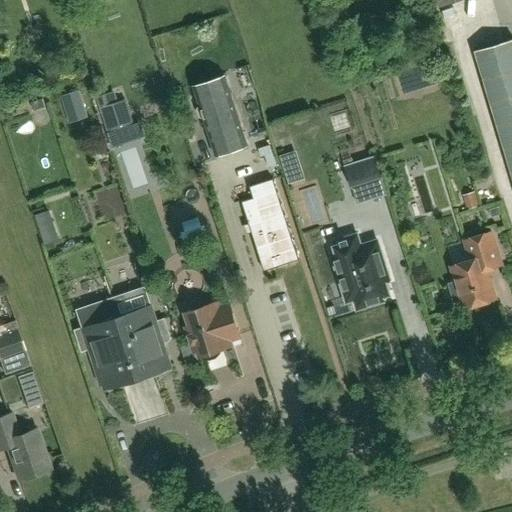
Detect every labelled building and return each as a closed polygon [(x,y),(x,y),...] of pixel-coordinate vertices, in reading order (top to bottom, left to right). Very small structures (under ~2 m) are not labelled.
[(451,8),(442,12),(446,22),(455,18),(451,8)] [(511,39),(504,42),(475,51),(511,174),(511,39)] [(225,76),(209,81),(193,86),(199,105),(197,109),(200,117),(204,118),(216,155),(232,149),(248,144),(225,76)] [(87,118),(79,90),(61,96),(70,123),(87,118)] [(115,91),(96,98),(104,125),(106,133),(126,127),(118,102),(115,91)] [(375,157),(346,167),(352,185),(381,176),(375,157)] [(250,183),(254,194),(241,198),(249,222),(263,267),(297,257),(272,176),(250,183)] [(455,306),(464,303),(465,308),(496,298),(487,269),(502,265),(492,232),(463,241),(469,261),(452,266),(457,282),(448,284),(455,306)] [(335,246),(337,253),(332,255),(347,302),(355,300),(358,309),(385,301),(383,296),(390,294),(385,280),(387,280),(383,267),(386,266),(378,240),(361,246),(358,234),(340,240),(342,244),(335,246)] [(113,298),(120,317),(119,317),(138,376),(171,366),(163,342),(169,340),(170,337),(164,319),(156,322),(145,288),(113,298)] [(113,298),(78,310),(84,328),(77,330),(83,350),(91,347),(97,367),(101,365),(107,384),(137,375),(138,376),(119,317),(120,317),(113,298)] [(219,308),(217,302),(187,312),(191,324),(189,330),(195,350),(199,349),(201,355),(205,354),(205,357),(211,358),(217,356),(221,352),(220,349),(232,345),(229,339),(241,335),(231,304),(219,308)] [(18,327),(0,333),(0,359),(26,350),(18,327)] [(18,376),(21,384),(35,379),(32,371),(18,376)] [(0,416),(0,448),(8,446),(19,479),(51,468),(37,428),(19,434),(12,412),(0,416)]
